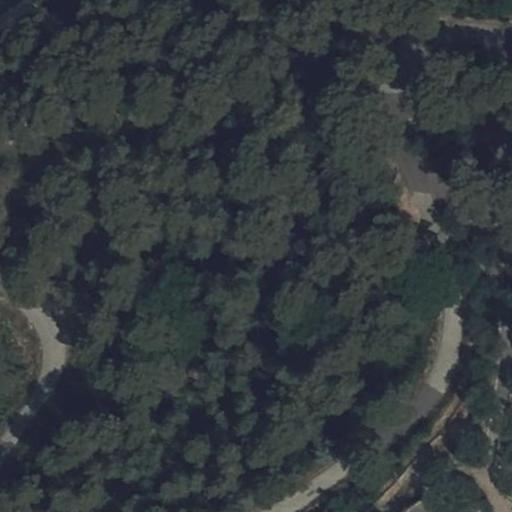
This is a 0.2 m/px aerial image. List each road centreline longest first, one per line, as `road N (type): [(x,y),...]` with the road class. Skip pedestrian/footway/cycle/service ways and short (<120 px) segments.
road 1 (unclassified): [(277,511),(425,400),(447,344),(446,267),(410,50),(433,33),(511,33)]
road 2 (unclassified): [(0,273),(29,312),(35,366),(28,419),(0,460)]
